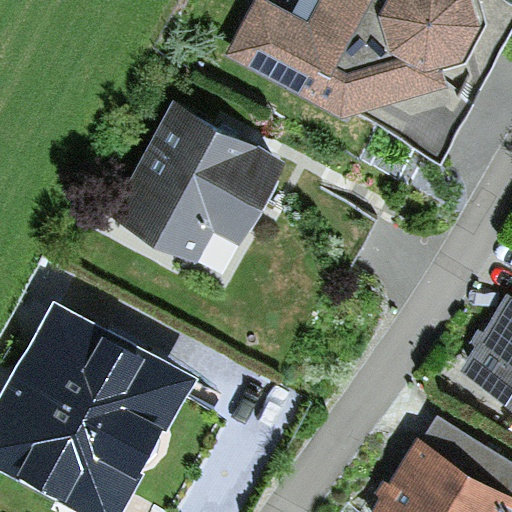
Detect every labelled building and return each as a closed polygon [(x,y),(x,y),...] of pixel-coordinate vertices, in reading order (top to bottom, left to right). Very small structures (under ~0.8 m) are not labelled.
[(463,0),(313,0),(300,24),(249,1),(225,57),(338,116),(433,86),(426,62),(455,55),(468,15),(463,0)] [(263,158),(165,109),(114,210),(185,245),(200,215),(228,229),(263,158)] [(511,296),(508,294),(469,358),(511,384),(511,296)] [(99,511),(174,374),(46,306),(0,390),(0,468),(80,511),(99,511)] [(511,511),(511,496),(419,439),(374,511),(373,511),(511,511)]
